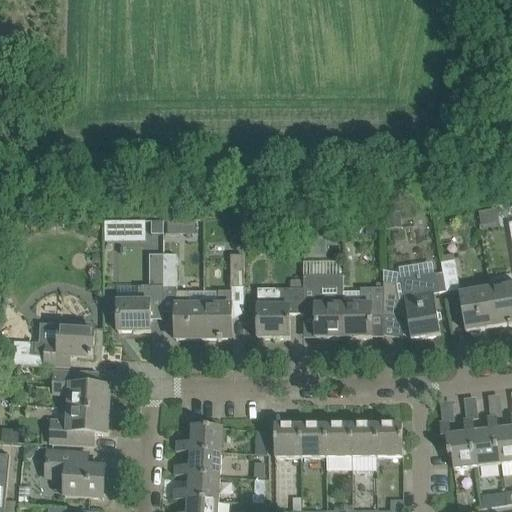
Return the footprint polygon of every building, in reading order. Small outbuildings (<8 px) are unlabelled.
[(120,224),(104,224),(105,243),(120,242),(120,224)] [(177,224),(167,224),(167,236),(177,236),(177,224)] [(164,289),(164,257),(163,251),(163,244),(149,244),(149,289),(137,289),(137,305),(118,306),(118,334),(151,334),(150,322),(163,322),(164,289)] [(176,257),(164,257),(164,289),(176,289),(176,257)] [(230,257),(230,289),(243,289),(243,257),(230,257)] [(441,265),(443,281),(445,288),(446,295),(459,293),(456,273),(454,263),(441,265)] [(383,285),(384,318),(408,322),(411,343),(441,338),(434,297),(440,296),(446,295),(445,288),(443,281),(437,281),(436,277),(401,282),(405,303),(398,304),(396,287),(383,285)] [(316,341),(342,341),(342,307),(342,278),(303,278),(303,281),(302,291),(303,316),(316,316),(316,341)] [(289,316),(303,316),(302,291),(303,281),(289,281),(289,291),(257,292),(258,322),(258,341),(290,341),(289,316)] [(372,317),(384,318),(383,285),(383,284),(376,284),(376,291),(359,291),(359,307),(342,307),(342,341),(372,341),(372,317)] [(511,287),(490,291),(496,329),(508,327),(508,328),(511,327),(511,287)] [(496,329),(490,291),(460,296),(463,315),(467,334),(470,334),(470,336),(473,338),(479,337),(481,334),(481,332),(496,329)] [(176,342),(204,342),(203,293),(175,293),(175,322),(176,342)] [(203,293),(204,342),(218,342),(218,343),(223,343),(223,342),(232,342),(232,293),(203,293)] [(14,345),(13,367),(69,371),(70,359),(93,360),(94,330),(39,327),(38,347),(14,345)] [(69,397),(69,412),(109,415),(110,390),(97,389),(98,377),(55,374),(54,396),(69,397)] [(109,415),(69,412),(68,425),(51,424),(50,446),(93,449),(94,437),(107,438),(109,415)] [(502,469),(511,467),(511,431),(499,433),(497,419),(488,421),(489,434),(493,434),(495,453),(500,453),(502,469)] [(477,472),(502,469),(500,453),(495,453),(493,434),(489,434),(475,436),(473,422),(464,423),(465,437),(469,437),(471,456),(475,455),(477,472)] [(454,475),(477,472),(475,455),(471,456),(469,437),(465,437),(451,439),(449,424),(440,425),(441,440),(446,439),(448,462),(452,461),(454,475)] [(403,428),(377,429),(377,460),(403,460),(403,428)] [(176,454),(191,455),(191,454),(221,456),(223,431),(193,429),(192,445),(177,444),(176,454)] [(301,461),(300,429),(275,429),(275,461),(301,461)] [(326,429),(300,429),(301,461),(326,460),(326,429)] [(352,429),(326,429),(326,460),(352,460),(352,429)] [(377,429),(352,429),(352,460),(377,460),(377,429)] [(24,448),(23,458),(29,458),(35,454),(35,449),(24,448)] [(63,498),(83,500),(103,501),(105,470),(91,469),(92,457),(47,454),(45,481),(64,482),(63,498)] [(175,478),(190,478),(220,480),(221,456),(191,454),(191,455),(190,469),(176,468),(175,478)] [(4,511),(9,459),(0,458),(0,511),(4,511)] [(265,466),(255,466),(255,482),(265,482),(265,466)] [(173,502),(188,503),(188,502),(218,503),(220,480),(190,478),(189,493),(174,492),(173,502)] [(217,511),(218,503),(188,502),(188,503),(187,511),(217,511)]
